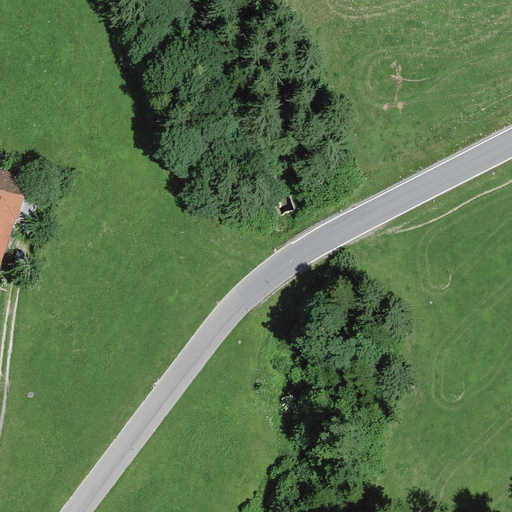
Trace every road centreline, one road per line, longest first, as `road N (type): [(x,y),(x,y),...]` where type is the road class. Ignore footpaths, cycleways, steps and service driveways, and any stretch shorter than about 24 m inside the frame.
road 1 (tertiary): [(511,145),(297,252),(255,284),(75,511)]
road 2 (track): [(0,401),(21,281)]
